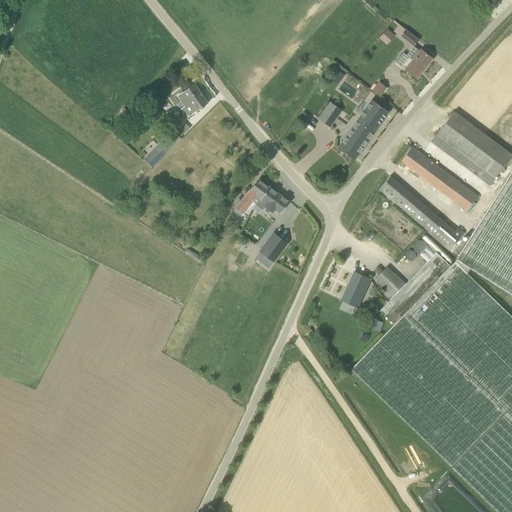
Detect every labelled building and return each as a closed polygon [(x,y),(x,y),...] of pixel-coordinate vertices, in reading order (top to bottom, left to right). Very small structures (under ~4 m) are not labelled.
[(419,40),(405,29),(399,25),(393,31),(399,36),(413,47),(414,46),(419,40)] [(413,47),(406,55),(403,53),(396,62),(402,67),(406,70),(416,79),(432,59),(421,50),(420,51),(414,46),(413,47)] [(379,96),(386,87),(378,81),(375,85),(372,90),(379,96)] [(194,84),(184,91),(191,102),(184,107),(180,110),(187,119),(208,104),(194,84)] [(354,160),(373,133),(388,112),(372,101),(338,148),(354,160)] [(329,102),(317,119),(330,128),(342,111),(329,102)] [(120,109),(111,120),(119,127),(129,117),(120,109)] [(431,141),(490,185),(511,156),(453,112),(431,141)] [(182,139),(173,131),(144,158),(153,167),(182,139)] [(401,161),(467,211),(478,197),(412,147),(401,161)] [(497,511),(511,511),(511,316),(467,273),(470,268),(511,294),(511,171),(455,262),(450,267),(436,252),(405,285),(390,301),(379,311),(394,325),(372,348),(372,347),(350,369),(452,468),(497,511)] [(391,175),(390,176),(379,191),(398,207),(410,192),(391,175)] [(239,204),(235,209),(232,213),(239,219),(244,212),(248,215),(252,209),(255,205),(269,187),(259,179),(239,204)] [(269,187),(255,205),(261,209),(262,210),(265,206),(272,212),(273,209),(279,214),(289,203),(269,187)] [(255,205),(252,209),(258,213),(261,209),(255,205)] [(465,233),(458,227),(455,231),(444,221),(431,236),(449,251),(465,233)] [(267,268),(272,262),(274,263),(288,244),(273,232),(259,252),(265,256),(260,262),(267,268)] [(201,263),(204,259),(188,249),(186,253),(201,263)] [(387,267),(375,279),(387,291),(384,295),(390,301),(405,285),(387,267)] [(354,272),(341,300),(343,301),(339,309),(351,315),(355,307),(356,307),(369,279),(354,272)] [(369,318),(366,327),(380,332),(383,323),(369,318)]
